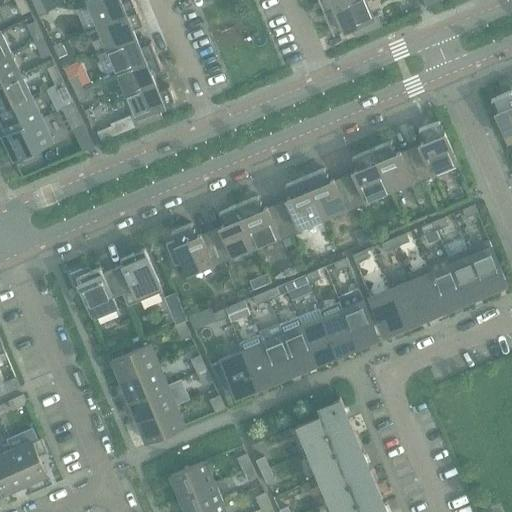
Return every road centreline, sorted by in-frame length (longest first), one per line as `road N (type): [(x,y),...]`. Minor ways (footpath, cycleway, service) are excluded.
road 1 (tertiary): [(11,251),(447,70)]
road 2 (residential): [(438,511),(382,374),(511,319)]
road 3 (residential): [(110,484),(11,251)]
road 4 (tertiary): [(214,129),(0,219)]
road 5 (residential): [(511,218),(447,70)]
road 6 (residential): [(214,129),(159,0)]
